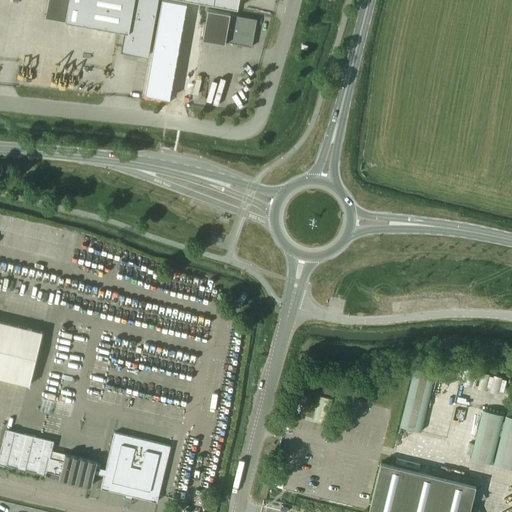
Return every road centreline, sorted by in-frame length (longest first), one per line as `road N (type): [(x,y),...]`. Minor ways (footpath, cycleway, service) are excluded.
road 1 (unclassified): [(0,104),(237,132),(254,125)]
road 2 (unclassified): [(511,317),(361,320),(290,306)]
road 3 (tertiary): [(237,511),(290,306)]
road 4 (secondary): [(281,196),(116,159)]
road 5 (secondary): [(116,159),(201,182),(274,214)]
road 6 (unknown): [(19,29),(87,42),(112,58),(112,116)]
road 7 (unclassified): [(296,0),(254,125)]
